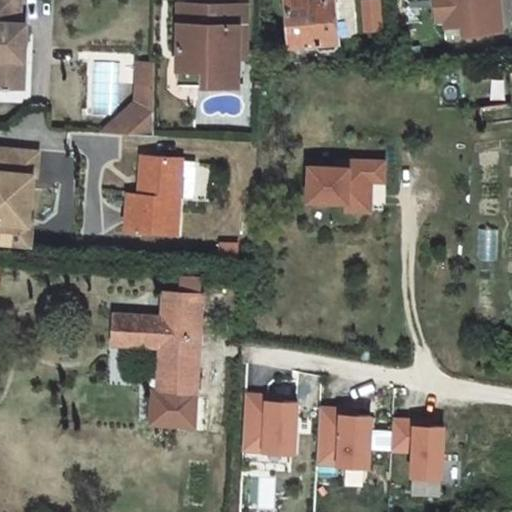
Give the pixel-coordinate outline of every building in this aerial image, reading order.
[(22,0),(0,0),(0,86),(21,88),(24,24),(21,18),(22,0)] [(174,0),(174,64),(199,65),(198,80),(235,80),(235,52),(230,52),(230,42),(235,42),(236,4),(232,0),(226,0),(222,4),(203,4),(199,0),(174,0)] [(236,4),(235,42),(243,42),(244,1),(232,0),(236,4)] [(285,0),(288,32),(314,31),(318,36),(332,36),(336,30),(333,0),(285,0)] [(434,0),(436,19),(446,18),(444,3),(441,3),(440,0),(434,0)] [(440,0),(441,3),(444,3),(446,18),(447,24),(451,24),(452,34),(463,33),(462,24),(469,24),(470,32),(470,33),(501,30),(498,0),(440,0)] [(462,24),(463,33),(470,32),(469,24),(462,24)] [(135,61),(134,82),(151,83),(152,62),(135,61)] [(174,64),(173,79),(198,80),(199,65),(174,64)] [(151,83),(134,82),(133,98),(126,105),(125,117),(113,116),(99,129),(151,131),(151,83)] [(0,89),(0,100),(21,99),(20,88),(0,89)] [(511,97),(476,101),(479,120),(511,117),(511,97)] [(40,148),(0,142),(0,240),(30,242),(32,220),(27,218),(28,213),(24,213),(25,202),(25,201),(26,200),(28,198),(29,196),(29,195),(28,193),(28,191),(27,189),(27,177),(33,179),(33,173),(37,174),(40,148)] [(190,154),(147,152),(145,190),(126,188),(124,224),(174,227),(176,193),(188,193),(190,154)] [(334,163),(307,161),(306,195),(344,197),(343,206),(379,208),(382,159),(346,156),(346,164),(334,163)] [(174,274),(173,287),(196,288),(197,275),(174,274)] [(158,286),(157,312),(172,313),(173,287),(158,286)] [(196,288),(173,287),(172,313),(157,312),(115,311),(114,338),(155,339),(164,339),(161,385),(190,387),(196,288)] [(152,385),(161,385),(164,339),(155,339),(152,385)] [(152,385),(147,385),(145,415),(188,417),(190,387),(161,385),(152,385)] [(265,386),(241,385),(238,439),(291,442),(294,393),(279,392),(265,392),(265,386)] [(340,401),(316,399),(312,453),(365,457),(368,408),(353,407),(339,406),(340,401)] [(412,414),(389,413),(387,443),(409,444),(408,468),(442,471),(445,421),(426,420),(412,419),(412,414)]
